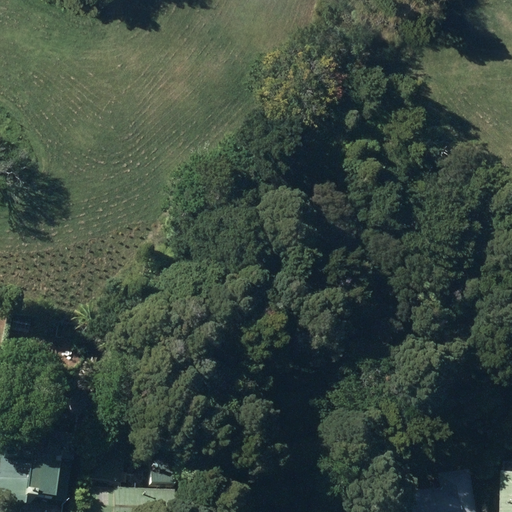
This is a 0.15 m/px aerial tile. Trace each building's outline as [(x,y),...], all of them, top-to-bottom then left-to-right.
[(8,328),(23,329),(23,322),(8,320),(8,328)] [(91,437),(82,482),(112,488),(121,443),(91,437)] [(0,467),(0,511),(1,508),(8,509),(8,506),(27,510),(28,508),(48,511),(49,511),(59,465),(61,466),(63,455),(59,454),(60,450),(26,443),(22,464),(9,461),(8,469),(0,467)] [(431,499),(376,507),(377,511),(463,511),(458,473),(428,478),(431,499)] [(511,511),(511,477),(485,476),(482,511),(511,511)] [(82,492),(81,511),(154,511),(155,494),(82,492)]
